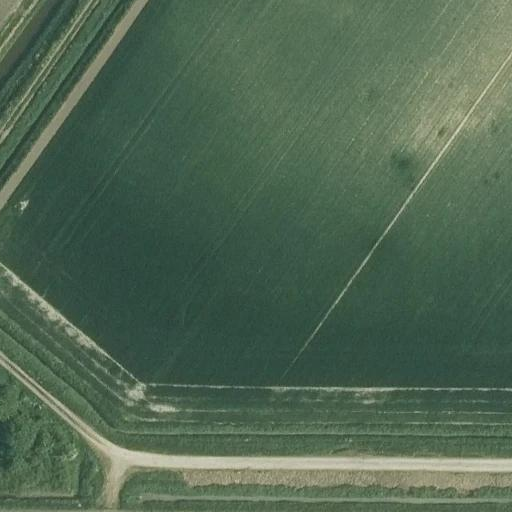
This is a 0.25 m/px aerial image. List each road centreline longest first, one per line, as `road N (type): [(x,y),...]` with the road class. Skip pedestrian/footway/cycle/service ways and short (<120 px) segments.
road 1 (unclassified): [(123,460),(511,465)]
road 2 (track): [(99,0),(0,140)]
road 3 (track): [(0,354),(123,460)]
